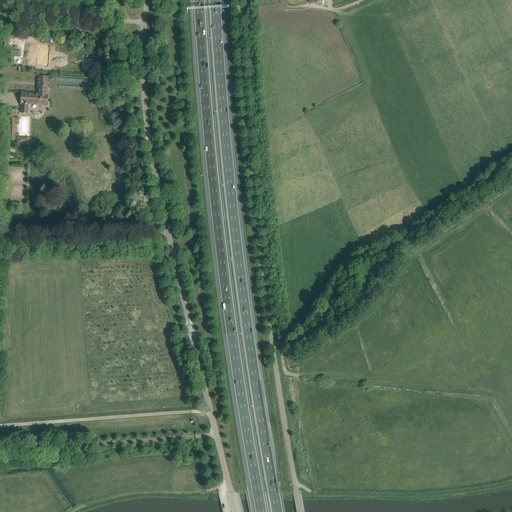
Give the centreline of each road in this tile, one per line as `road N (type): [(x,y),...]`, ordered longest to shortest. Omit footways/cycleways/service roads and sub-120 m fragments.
road 1 (tertiary): [(235,511),(149,144),(147,0)]
road 2 (motorway): [(277,511),(239,267),(214,0)]
road 3 (motorway): [(199,0),(222,268),(261,511)]
road 4 (unclassified): [(300,511),(257,225),(238,0)]
road 5 (track): [(0,451),(216,434)]
